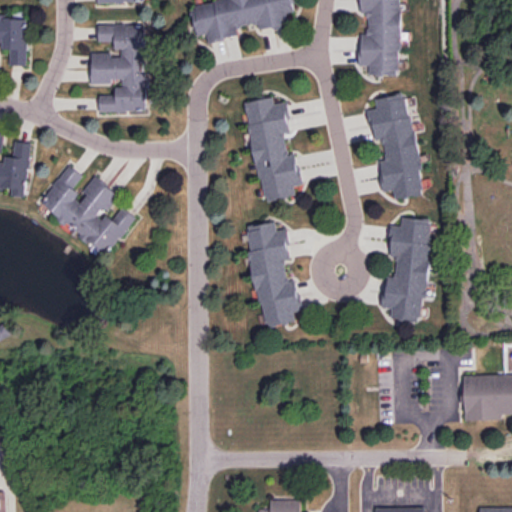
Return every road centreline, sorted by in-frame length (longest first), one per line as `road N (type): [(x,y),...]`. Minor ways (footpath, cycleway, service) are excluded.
road 1 (residential): [(191,511),(198,459),(193,149)]
road 2 (residential): [(340,269),(353,221),(318,58),(324,0)]
road 3 (residential): [(198,459),(457,455)]
road 4 (residential): [(193,149),(109,145),(37,112),(0,105)]
road 5 (residential): [(193,149),(197,97),(212,73),(318,58)]
